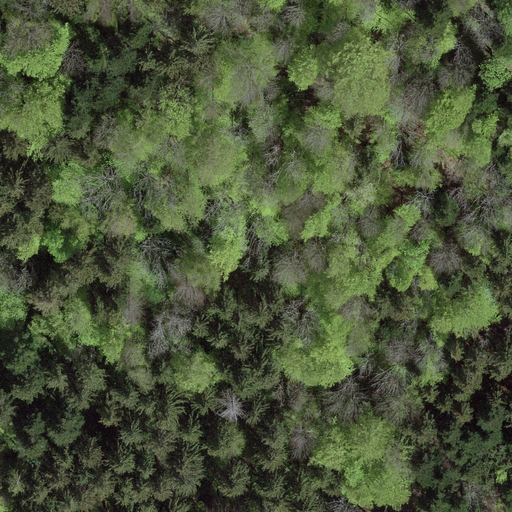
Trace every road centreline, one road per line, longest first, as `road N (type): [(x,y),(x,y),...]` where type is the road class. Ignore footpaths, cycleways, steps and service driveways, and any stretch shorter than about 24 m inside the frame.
road 1 (track): [(69,126),(160,0)]
road 2 (track): [(13,0),(20,34),(69,126)]
